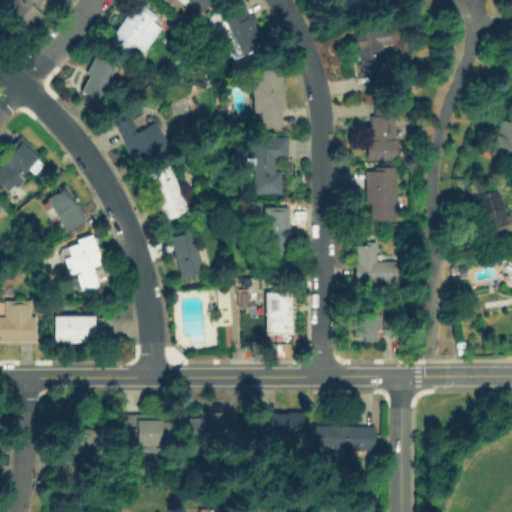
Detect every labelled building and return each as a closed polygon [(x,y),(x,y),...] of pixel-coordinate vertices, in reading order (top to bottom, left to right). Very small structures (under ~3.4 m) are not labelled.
[(12,0),(43,0),(35,9),(43,16),(31,31),(14,17),(15,16),(6,8),(12,0)] [(213,0),(197,16),(185,4),(183,5),(178,0),(213,0)] [(375,0),(345,12),(341,1),(343,0),(375,0)] [(137,3),(137,2),(157,17),(153,22),(162,29),(143,54),(134,47),(128,56),(108,41),(137,3)] [(264,45),(242,56),(241,55),(237,58),(232,49),(236,47),(222,20),(231,16),(228,11),(242,3),(264,45)] [(393,26),(396,44),(383,46),(386,70),(391,69),(393,88),(370,91),(368,74),(362,75),(359,52),(357,52),(354,32),(393,26)] [(116,67),(115,69),(119,72),(116,78),(119,79),(114,88),(107,85),(99,101),(81,92),(88,77),(85,75),(94,56),(116,67)] [(261,129),(259,113),(252,114),(249,79),(255,79),(254,72),(280,69),(284,111),(281,111),(282,127),(261,129)] [(366,161),(365,126),(370,126),(369,116),(374,116),(374,102),(394,102),(395,160),(366,161)] [(130,117),(138,131),(156,122),(170,147),(137,166),(114,125),(130,117)] [(511,161),(489,155),(495,135),(496,136),(501,119),(511,122),(511,161)] [(19,137),(33,149),(30,152),(37,158),(21,176),(24,179),(16,189),(13,187),(8,193),(0,186),(0,166),(17,147),(14,143),(19,137)] [(287,138),(287,160),(274,160),(274,172),(280,172),(280,194),(252,195),(252,168),(248,168),(248,159),(251,159),(251,138),(287,138)] [(370,221),(370,204),(364,204),(364,172),(362,172),(362,163),(375,163),(375,168),(396,168),(395,200),(403,200),(403,208),(395,208),(395,221),(370,221)] [(169,166),(188,212),(165,222),(164,219),(159,221),(150,200),(154,198),(151,191),(154,189),(148,175),(158,169),(169,166)] [(63,190),(83,223),(66,233),(57,219),(51,223),(41,205),(46,202),(45,200),(63,190)] [(503,207),(507,206),(509,216),(511,215),(511,233),(478,242),(475,229),(483,226),(477,203),(479,202),(477,196),(497,191),(499,196),(501,196),(503,207)] [(262,208),(288,208),(289,236),(290,236),(290,256),(263,256),(262,208)] [(192,232),(197,248),(204,246),(209,268),(202,270),(203,271),(181,277),(170,238),(192,232)] [(67,248),(93,240),(101,265),(92,268),(98,286),(81,291),(76,276),(80,275),(80,272),(69,275),(64,260),(70,258),(67,248)] [(354,284),(354,262),(355,262),(355,246),(365,246),(365,243),(376,243),(376,262),(398,262),(398,284),(354,284)] [(450,255),(475,248),(479,258),(453,266),(450,255)] [(228,288),(230,327),(210,328),(209,315),(216,314),(215,289),(228,288)] [(265,293),(292,293),(292,335),(290,335),(290,344),(266,344),(266,335),(265,336),(265,293)] [(3,302),(28,301),(28,318),(33,318),(34,342),(0,342),(0,318),(3,318),(3,302)] [(360,341),(360,337),(349,337),(349,315),(363,315),(364,304),(378,304),(378,315),(380,315),(380,333),(374,332),(373,342),(360,341)] [(383,315),(401,315),(401,335),(383,335),(383,315)] [(53,317),(93,317),(93,318),(104,318),(104,341),(94,341),(94,344),(53,344),(53,317)] [(209,412),(209,414),(220,414),(220,424),(237,424),(237,445),(188,445),(188,419),(188,412),(209,412)] [(259,414),(301,414),(301,438),(259,438),(259,414)] [(174,415),(174,426),(172,426),(172,431),(170,431),(170,445),(116,444),(116,415),(174,415)] [(95,431),(91,456),(80,455),(80,460),(60,457),(65,426),(95,431)] [(313,426),(374,427),(374,451),(312,450),(313,426)] [(80,483),(58,480),(61,460),(82,463),(80,483)]
